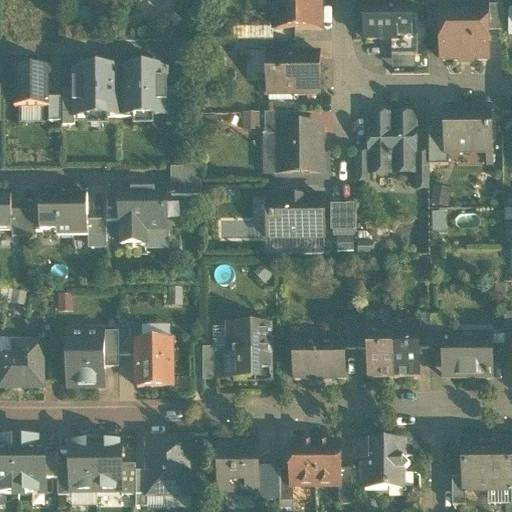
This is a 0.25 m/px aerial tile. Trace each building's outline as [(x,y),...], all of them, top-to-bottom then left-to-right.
[(276,0),(276,31),(320,31),(319,0),(276,0)] [(364,0),(365,10),(413,10),(412,0),(364,0)] [(488,33),(501,33),(501,7),(487,8),(487,16),(488,33)] [(427,34),(442,34),(441,16),(441,8),(427,8),(427,34)] [(441,8),(441,16),(487,16),(487,8),(441,8)] [(413,41),(413,10),(365,10),(365,43),(392,43),(413,43),(413,41)] [(442,34),(442,62),(461,62),(461,60),(470,60),(470,62),(488,62),(488,33),(487,16),(441,16),(442,34)] [(175,65),(200,65),(200,41),(175,42),(175,65)] [(416,59),(418,59),(418,41),(413,41),(413,43),(392,43),(392,59),(416,59)] [(245,44),(245,56),(267,56),(271,56),(271,44),(245,44)] [(293,94),(293,97),(319,97),(319,55),(271,56),(267,56),(268,94),(293,94)] [(416,59),(392,59),(392,72),(416,72),(416,59)] [(48,69),(14,69),(15,109),(19,109),(44,109),(49,109),(49,99),(48,69)] [(85,110),(85,118),(121,118),(120,77),(112,77),(112,72),(112,70),(82,71),(82,73),(82,80),(74,81),(74,91),(74,111),(85,110)] [(121,118),(155,117),(155,109),(166,109),(166,90),(166,80),(158,80),(158,72),(158,70),(128,70),(128,72),(128,77),(120,77),(121,118)] [(178,90),(166,90),(166,109),(166,117),(167,127),(179,127),(178,90)] [(74,111),(74,91),(62,91),(63,128),(75,128),(75,118),(74,111)] [(49,124),(61,123),(61,99),(49,99),(49,109),(49,124)] [(44,109),(19,109),(19,127),(44,127),(44,109)] [(166,117),(166,109),(155,109),(155,117),(166,117)] [(446,152),(448,152),(490,151),(490,111),(468,111),(468,114),(447,114),(447,112),(446,112),(446,134),(446,152)] [(260,115),(242,116),(242,133),(260,133),(260,115)] [(275,149),(280,149),(279,128),(297,128),(297,115),(264,116),(265,138),(275,138),(275,149)] [(416,172),(417,172),(417,156),(416,116),(368,117),(368,156),(369,173),(370,173),(416,172)] [(280,176),(320,176),(320,128),(297,128),(279,128),(280,149),(280,160),(280,176)] [(429,134),(429,156),(429,168),(448,167),(448,152),(446,152),(446,134),(429,134)] [(265,138),(264,160),(280,160),(280,149),(275,149),(275,138),(265,138)] [(355,184),(370,184),(370,173),(369,173),(368,156),(355,156),(355,184)] [(429,192),(429,168),(429,156),(417,156),(417,172),(416,172),(416,192),(429,192)] [(280,176),(280,160),(264,160),(265,176),(280,176)] [(171,198),(201,198),(201,170),(171,170),(171,198)] [(433,189),(431,207),(448,210),(451,192),(433,189)] [(40,193),(40,213),(40,234),(57,234),(57,239),(88,239),(88,233),(88,223),(88,198),(64,198),(64,193),(40,193)] [(121,195),(121,247),(145,246),(145,232),(167,232),(167,194),(121,195)] [(331,196),(331,230),(356,230),(355,195),(331,196)] [(511,197),(504,197),(503,210),(511,209),(511,197)] [(0,233),(12,234),(12,213),(12,200),(0,200),(0,233)] [(269,242),(323,242),(323,200),(269,200),(269,242)] [(429,212),(429,229),(444,228),(444,211),(429,212)] [(12,240),(24,240),(24,213),(12,213),(12,234),(12,240)] [(36,213),(24,213),(24,240),(36,240),(36,234),(36,213)] [(92,251),(107,251),(107,223),(88,223),(88,233),(91,233),(92,251)] [(356,230),(331,230),(331,240),(356,239),(356,230)] [(145,232),(145,246),(167,246),(167,232),(145,232)] [(337,241),(337,256),(354,256),(354,240),(337,241)] [(323,259),(323,242),(269,242),(269,259),(323,259)] [(356,245),(356,258),(376,258),(376,244),(356,245)] [(168,290),(168,308),(183,308),(182,290),(168,290)] [(14,293),(12,306),(25,308),(27,295),(14,293)] [(58,297),(59,315),(73,315),(73,297),(58,297)] [(431,319),(431,327),(431,351),(445,351),(445,339),(446,339),(446,318),(431,319)] [(345,353),(357,352),(357,328),(357,321),(344,321),(344,342),(345,342),(345,353)] [(369,382),(394,382),(394,331),(380,331),(380,325),(369,325),(369,328),(369,352),(369,382)] [(407,331),(394,331),(394,382),(420,381),(419,351),(419,327),(419,325),(407,325),(407,331)] [(233,379),(233,383),(252,383),(252,377),(268,377),(268,326),(230,327),(230,331),(231,350),(231,356),(217,357),(217,379),(233,379)] [(142,328),(143,343),(170,343),(170,327),(142,328)] [(419,351),(431,351),(431,327),(419,327),(419,351)] [(369,328),(357,328),(357,352),(369,352),(369,328)] [(119,330),(119,335),(119,358),(131,358),(131,330),(119,330)] [(213,331),(214,351),(217,350),(231,350),(230,331),(213,331)] [(67,391),(105,391),(105,369),(105,335),(105,334),(67,335),(67,391)] [(119,369),(119,358),(119,335),(105,335),(105,369),(119,369)] [(457,381),(491,380),(491,338),(459,338),(459,339),(446,339),(445,339),(445,351),(445,373),(457,373),(457,381)] [(20,356),(20,345),(19,340),(0,340),(0,351),(2,352),(2,357),(20,356)] [(294,342),(294,382),(345,382),(345,353),(345,342),(344,342),(294,342)] [(137,344),(137,390),(172,389),(171,343),(170,343),(143,343),(137,344)] [(0,390),(43,389),(42,344),(20,345),(20,356),(2,357),(0,357),(0,364),(0,363),(0,390)] [(203,362),(203,382),(217,382),(217,379),(217,357),(217,350),(214,351),(203,351),(203,362)] [(445,381),(457,381),(457,373),(445,373),(445,381)] [(188,441),(147,442),(148,474),(148,498),(188,497),(188,441)] [(0,496),(19,496),(18,443),(0,443),(0,496)] [(46,443),(18,443),(19,496),(46,496),(46,481),(46,456),(46,443)] [(72,496),(97,496),(96,443),(83,443),(83,446),(72,446),(72,468),(72,496)] [(110,443),(96,443),(97,496),(122,495),(122,468),(121,446),(110,446),(110,443)] [(466,492),(488,492),(488,444),(464,444),(464,480),(464,492),(466,492)] [(511,446),(511,444),(488,444),(488,492),(511,492),(511,446)] [(367,463),(367,446),(352,445),(352,463),(364,463),(367,463)] [(365,490),(404,490),(404,473),(410,466),(403,460),(403,456),(398,451),(403,445),(367,446),(367,463),(364,463),(365,490)] [(294,490),(316,490),(316,446),(292,447),(292,473),(292,490),(294,490)] [(340,446),(316,446),(316,490),(339,490),(340,490),(340,473),(340,446)] [(220,495),(255,495),(256,495),(256,470),(256,458),(259,458),(259,447),(219,447),(220,495)] [(46,456),(46,481),(58,481),(58,468),(58,456),(46,456)] [(122,499),(136,498),(136,474),(136,467),(122,468),(122,495),(122,499)] [(58,499),(72,499),(72,496),(72,468),(58,468),(58,481),(58,499)] [(255,503),(280,503),(280,473),(280,470),(256,470),(256,495),(255,495),(255,503)] [(339,490),(339,509),(353,508),(352,472),(340,473),(340,490),(339,490)] [(292,473),(280,473),(280,503),(280,505),(294,505),(294,490),(292,490),(292,473)] [(148,498),(148,474),(136,474),(136,498),(136,510),(148,510),(148,498)] [(453,508),(466,508),(466,492),(464,492),(464,480),(452,480),(453,508)] [(511,492),(488,492),(489,508),(511,508),(511,492)] [(72,496),(72,499),(72,510),(97,510),(97,496),(72,496)]
